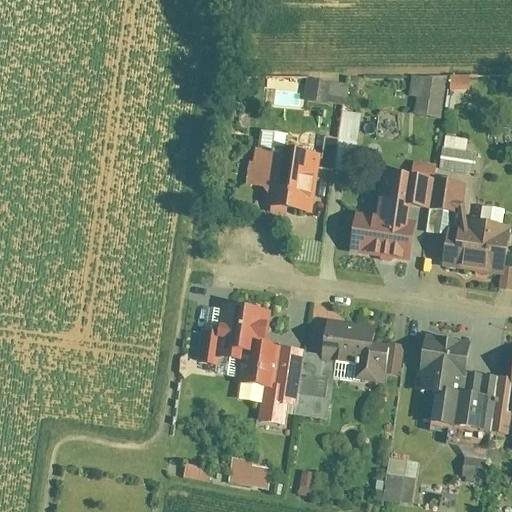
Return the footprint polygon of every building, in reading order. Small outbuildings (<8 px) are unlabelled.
[(414,110),(441,116),(447,81),(420,76),(414,110)] [(309,78),(305,100),(327,104),(330,82),(309,78)] [(319,155),(318,168),(334,170),(339,137),(322,135),(319,155)] [(439,168),(474,173),(477,152),(443,147),(439,168)] [(262,206),(311,213),(318,168),(319,155),(270,148),(262,206)] [(344,254),(407,262),(412,220),(406,219),(407,210),(427,213),(431,180),(378,173),(372,214),(350,211),(344,254)] [(465,185),(431,180),(427,213),(460,217),(465,185)] [(498,224),(499,210),(478,208),(477,223),(498,224)] [(447,221),(440,269),(501,277),(508,229),(447,221)] [(511,268),(503,268),(502,290),(511,290),(511,268)] [(239,359),(249,360),(251,346),(264,348),(269,313),(220,306),(216,333),(213,361),(239,364),(239,359)] [(375,329),(331,322),(326,357),(325,362),(334,363),(354,367),(352,382),(380,387),(383,373),(387,349),(372,347),(375,329)] [(213,361),(216,333),(200,331),(196,364),(212,366),(213,361)] [(429,422),(490,432),(499,380),(466,374),(471,344),(425,336),(415,394),(433,397),(429,422)] [(387,349),(383,373),(399,376),(404,347),(387,344),(387,349)] [(297,408),(305,354),(268,349),(264,348),(251,346),(249,360),(239,359),(239,364),(235,387),(262,390),(258,423),(284,426),(287,407),(297,408)] [(326,421),(334,363),(325,362),(326,357),(305,354),(297,408),(295,417),(326,421)] [(506,414),(511,382),(499,380),(490,432),(502,435),(506,414)] [(462,478),(482,481),(485,460),(466,457),(462,478)] [(227,485),(268,491),(271,469),(230,463),(227,485)] [(385,500),(411,505),(415,480),(389,476),(385,500)]
